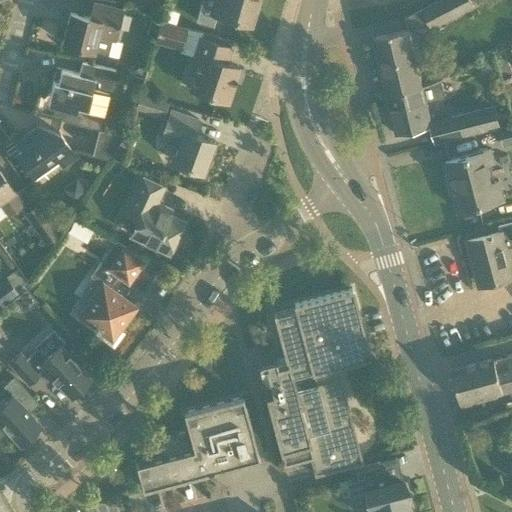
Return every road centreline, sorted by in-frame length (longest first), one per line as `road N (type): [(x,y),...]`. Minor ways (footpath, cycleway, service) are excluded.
road 1 (residential): [(247,243),(220,262),(113,402),(5,499)]
road 2 (tertiary): [(453,511),(387,261),(350,187)]
road 3 (tertiary): [(350,187),(307,111),(303,54),(314,0)]
